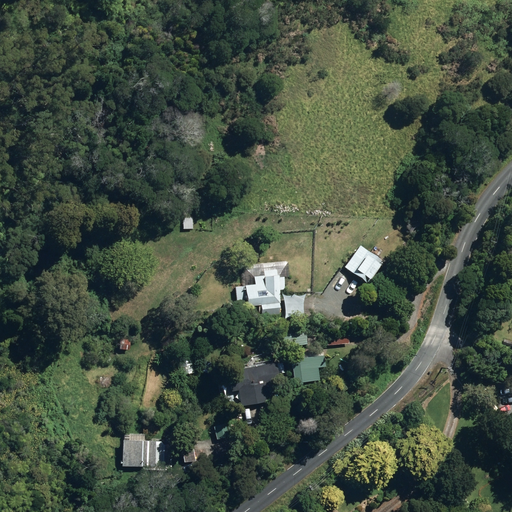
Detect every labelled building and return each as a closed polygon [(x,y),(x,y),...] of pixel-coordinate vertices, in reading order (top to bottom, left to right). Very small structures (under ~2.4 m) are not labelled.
[(342,266),(367,283),(381,262),(357,244),(342,266)] [(258,303),(259,311),(278,310),(277,288),(283,287),(283,277),(287,276),(287,262),(242,264),(243,286),(235,286),(236,299),(244,299),(244,304),(258,303)] [(306,294),(284,293),(283,320),(304,321),(306,294)] [(282,335),(284,345),(306,343),(305,331),(298,331),(299,333),(282,335)] [(325,334),(326,343),(347,342),(347,333),(325,334)] [(117,349),(129,349),(129,337),(118,336),(117,349)] [(410,348),(402,343),(395,355),(402,359),(410,348)] [(177,352),(183,375),(195,372),(189,349),(177,352)] [(288,352),(291,381),(317,379),(315,366),(322,365),(321,349),(288,352)] [(235,388),(238,405),(269,399),(266,383),(277,381),(274,361),(225,369),(228,390),(235,388)] [(211,426),(215,438),(227,435),(223,422),(211,426)] [(485,426),(478,431),(501,463),(508,458),(485,426)] [(150,469),(162,469),(162,468),(169,468),(170,443),(153,443),(153,440),(119,438),(118,465),(150,466),(150,469)] [(184,453),(185,462),(195,461),(194,452),(184,453)]
